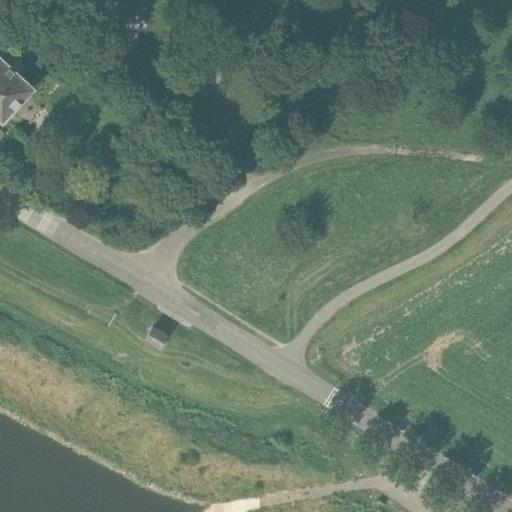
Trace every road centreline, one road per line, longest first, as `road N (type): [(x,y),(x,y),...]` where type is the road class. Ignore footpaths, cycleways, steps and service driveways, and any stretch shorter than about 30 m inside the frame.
road 1 (tertiary): [(281,364),(0,195)]
road 2 (unclassified): [(281,364),(341,298),(448,244),(511,187)]
road 3 (tertiary): [(510,511),(281,364)]
